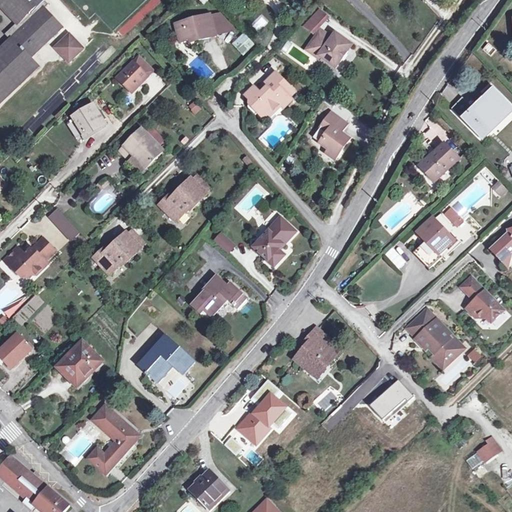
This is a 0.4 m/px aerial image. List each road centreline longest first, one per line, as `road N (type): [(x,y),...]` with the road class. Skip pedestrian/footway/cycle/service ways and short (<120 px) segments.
road 1 (residential): [(111,511),(314,280)]
road 2 (residential): [(337,243),(491,0)]
road 3 (residential): [(337,243),(224,117),(146,188)]
road 4 (residential): [(0,419),(98,511)]
road 5 (residential): [(381,347),(392,326),(464,259)]
